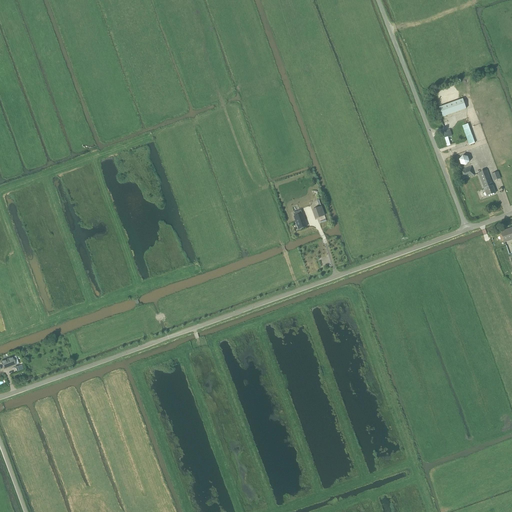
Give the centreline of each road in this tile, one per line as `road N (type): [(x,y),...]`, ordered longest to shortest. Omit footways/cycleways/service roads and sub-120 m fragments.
road 1 (unclassified): [(0,397),(467,229)]
road 2 (unclassified): [(467,229),(378,0)]
